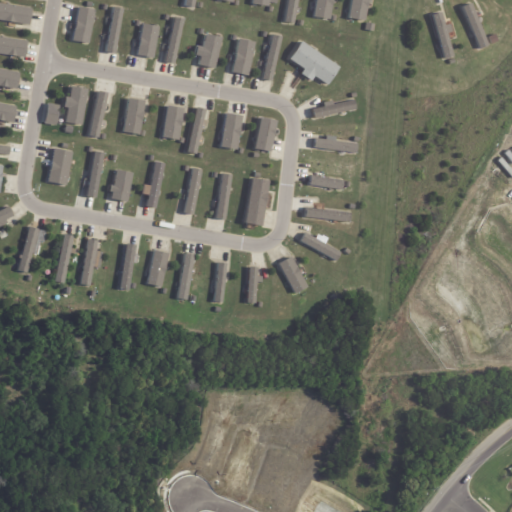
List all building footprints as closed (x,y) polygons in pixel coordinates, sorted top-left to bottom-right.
[(294,0),(288,0),(284,0),(283,23),(293,23),(294,0)] [(331,0),(325,0),(312,0),(312,18),(330,19),(331,0)] [(365,0),(355,0),(348,0),(347,19),(364,20),(365,0)] [(30,10),(0,3),(0,20),(26,26),(30,10)] [(462,6),(475,50),(484,47),(472,3),(462,6)] [(87,43),(70,40),(76,7),(92,10),(87,43)] [(122,9),(112,7),(103,52),(112,54),(122,9)] [(442,59),(453,56),(444,25),(442,25),(438,13),(429,15),(442,59)] [(182,19),(172,17),(162,62),(172,64),(182,19)] [(153,58),(155,26),(139,25),(136,56),(153,58)] [(220,38),(203,34),(196,65),(212,69),(220,38)] [(269,82),(279,37),(270,35),(260,80),(269,82)] [(0,55),(23,57),(24,40),(0,38),(0,55)] [(229,72),(246,76),(253,42),(236,39),(229,72)] [(337,66),(298,42),(286,62),(311,77),(325,86),(337,66)] [(0,87),(15,89),(17,72),(0,70),(0,87)] [(63,123),(80,126),(86,89),(69,86),(67,98),(63,97),(61,108),(65,108),(63,123)] [(96,138),(106,94),(96,91),(86,136),(96,138)] [(137,135),(143,102),(126,99),(120,132),(137,135)] [(320,103),(321,108),(310,109),(311,117),(353,111),(352,101),(330,104),(330,101),(320,103)] [(0,121),(11,124),(14,107),(0,104),(0,121)] [(43,124),(54,126),(56,105),(45,104),(43,124)] [(180,108),(163,107),(160,139),(177,140),(180,108)] [(194,155),(204,110),(194,108),(184,152),(194,155)] [(218,147),(234,150),(241,117),(224,114),(218,147)] [(253,150),(270,152),(273,120),(257,118),(253,150)] [(312,138),(311,148),(354,154),(355,143),(312,138)] [(65,186),(69,152),(51,149),(46,183),(65,186)] [(94,199),(101,153),(92,152),(84,197),(94,199)] [(497,162),(511,177),(511,158),(506,153),(497,162)] [(141,185),(139,195),(146,196),(144,207),(154,209),(162,164),(153,162),(148,186),(141,185)] [(198,169),(188,168),(183,214),(193,215),(198,169)] [(125,202),(131,173),(113,170),(108,199),(125,202)] [(223,220),(230,175),(221,174),(213,219),(223,220)] [(307,186),(340,190),(341,180),(308,176),(307,186)] [(243,224),(260,226),(265,181),(248,179),(243,224)] [(0,223),(12,219),(7,207),(0,209),(0,223)] [(348,221),(348,211),(303,209),(303,219),(348,221)] [(42,231),(26,227),(16,271),(25,273),(29,255),(37,256),(42,231)] [(322,244),(325,239),(316,234),(313,239),(302,233),(298,242),(334,261),(338,252),(322,244)] [(71,237),(62,235),(52,282),(62,284),(71,237)] [(78,284),(88,286),(95,241),(86,240),(78,284)] [(126,291),(133,246),(124,244),(117,289),(126,291)] [(166,254),(152,251),(145,285),(159,288),(166,254)] [(184,301),(193,256),(183,254),(174,299),(184,301)] [(276,264),(292,294),(305,287),(289,257),(276,264)] [(221,303),(224,264),(215,263),(212,302),(221,303)] [(245,304),(255,304),(256,276),(255,276),(255,267),(246,267),(245,304)]
